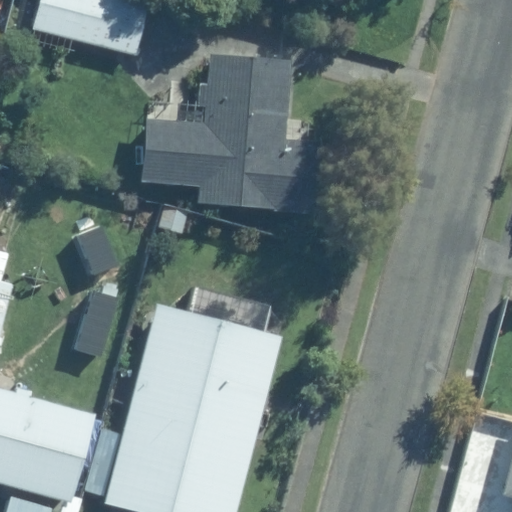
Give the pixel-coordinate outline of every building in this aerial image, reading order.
[(148,5),(131,0),(33,0),(25,28),(131,59),(148,5)] [(196,187),(196,208),(319,214),(322,142),(287,140),(291,39),(198,34),(193,126),(145,123),(142,184),(196,187)] [(267,240),(230,232),(222,265),(259,273),(267,240)] [(8,256),(0,253),(0,330),(11,287),(1,284),(8,256)] [(103,511),(238,511),(280,338),(152,308),(122,436),(107,497),(104,511),(103,511)] [(107,497),(122,436),(90,429),(94,412),(0,389),(0,489),(69,506),(73,489),(107,497)] [(511,434),(496,490),(511,494),(511,434)]
